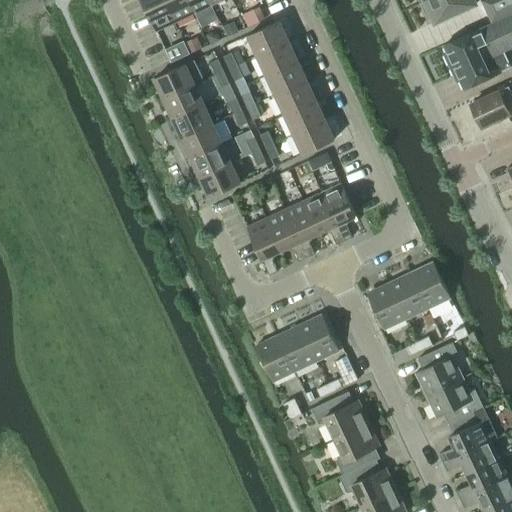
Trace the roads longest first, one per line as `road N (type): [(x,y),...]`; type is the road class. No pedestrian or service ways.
road 1 (residential): [(336,266),(400,224),(293,0)]
road 2 (residential): [(447,511),(336,266)]
road 3 (residential): [(206,205),(251,304),(336,266)]
road 4 (unclassified): [(455,163),(379,0)]
road 5 (unclassified): [(511,279),(455,163)]
